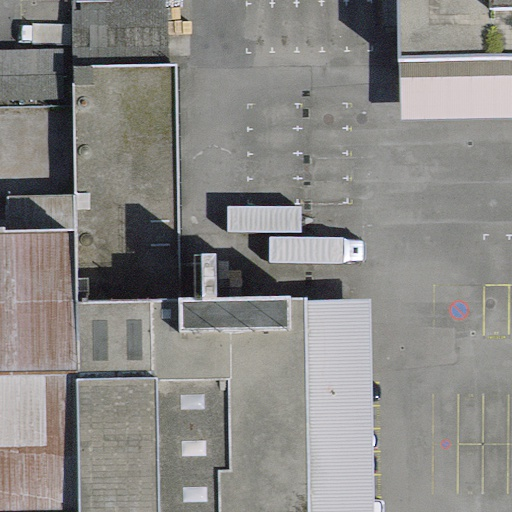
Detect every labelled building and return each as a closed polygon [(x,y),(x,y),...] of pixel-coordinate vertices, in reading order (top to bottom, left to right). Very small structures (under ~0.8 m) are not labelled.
[(72,0),(75,70),(169,68),(167,0),(72,0)] [(511,0),(402,0),(404,66),(511,63),(511,0)] [(0,90),(70,94),(73,47),(0,42),(0,90)] [(511,63),(404,66),(406,110),(511,109),(511,63)] [(78,104),(79,199),(80,307),(205,308),(204,283),(182,283),(179,68),(169,68),(75,70),(78,104)] [(0,511),(83,511),(80,307),(79,199),(9,200),(9,240),(0,240),(0,511)] [(204,266),(204,283),(205,308),(219,306),(219,265),(204,266)] [(80,307),(83,511),(333,511),(329,305),(219,306),(205,308),(80,307)] [(329,305),(333,511),(377,511),(372,305),(329,305)]
